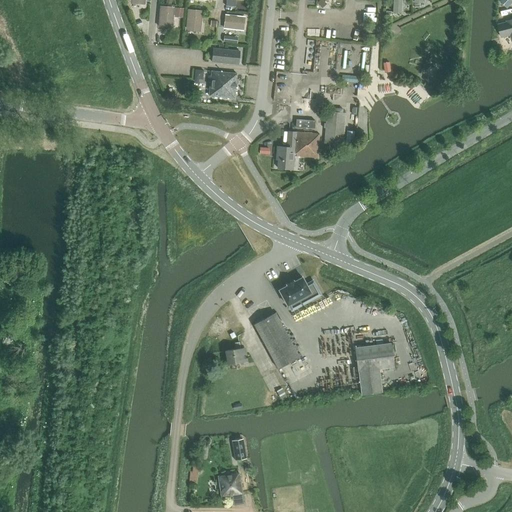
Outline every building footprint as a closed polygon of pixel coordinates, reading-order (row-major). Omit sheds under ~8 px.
[(393,0),(393,12),(402,12),(402,0),(393,0)] [(161,7),(159,27),(174,28),(175,8),(161,7)] [(188,11),(187,30),(201,31),(203,12),(188,11)] [(246,17),(226,15),(225,29),(244,31),(246,17)] [(507,19),(498,21),(502,37),(511,34),(511,38),(511,19),(507,21),(507,19)] [(238,65),(240,51),(214,48),(212,62),(238,65)] [(209,95),(234,97),(236,73),(212,71),(209,95)] [(348,92),(357,93),(357,82),(349,82),(348,92)] [(326,128),(324,142),(343,144),(345,128),(346,112),(335,111),(327,110),(325,128),(326,128)] [(278,147),(277,156),(279,156),(277,169),(293,170),(294,156),(317,159),(319,134),(288,131),(286,148),(278,147)] [(302,263),(276,275),(280,284),(306,272),(302,263)] [(290,283),(302,305),(321,295),(313,281),(307,285),(303,278),(294,282),(294,281),(290,283)] [(302,305),(290,283),(287,284),(287,286),(279,290),(287,305),(288,305),(292,311),(302,305)] [(275,313),(254,324),(279,369),(299,357),(275,313)] [(228,364),(247,361),(245,348),(241,348),(240,342),(234,343),(235,349),(226,351),(228,364)] [(379,369),(395,367),(391,342),(355,347),(361,395),(382,392),(379,369)] [(421,359),(411,361),(414,371),(420,369),(421,375),(429,373),(427,367),(423,368),(421,359)] [(274,380),(278,378),(273,369),(269,371),(274,380)] [(243,438),(233,440),(237,460),(247,458),(243,438)] [(243,493),(241,481),(240,473),(218,476),(222,497),(243,493)]
